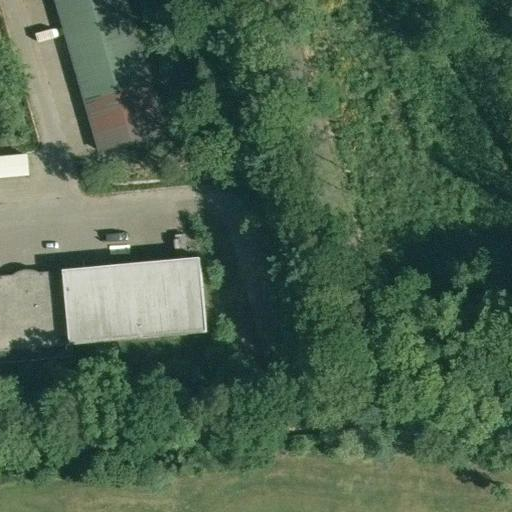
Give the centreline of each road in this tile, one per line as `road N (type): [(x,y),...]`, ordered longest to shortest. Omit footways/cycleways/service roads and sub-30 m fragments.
road 1 (unclassified): [(378,363),(275,0)]
road 2 (unknown): [(511,379),(394,387),(378,363)]
road 3 (unclassified): [(378,363),(511,353)]
